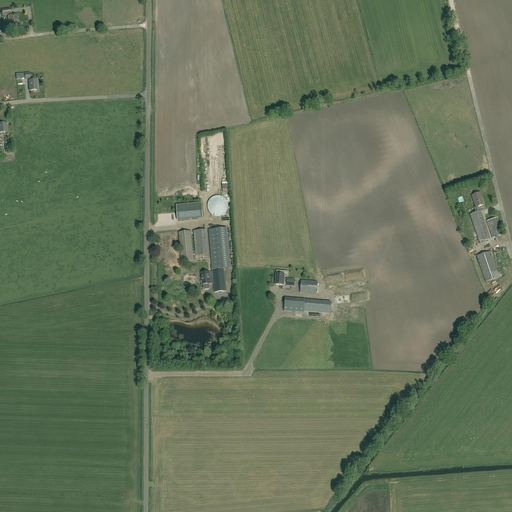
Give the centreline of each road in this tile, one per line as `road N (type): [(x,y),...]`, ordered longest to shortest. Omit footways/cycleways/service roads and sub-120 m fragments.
road 1 (unclassified): [(145,511),(146,93)]
road 2 (unknown): [(148,26),(0,39)]
